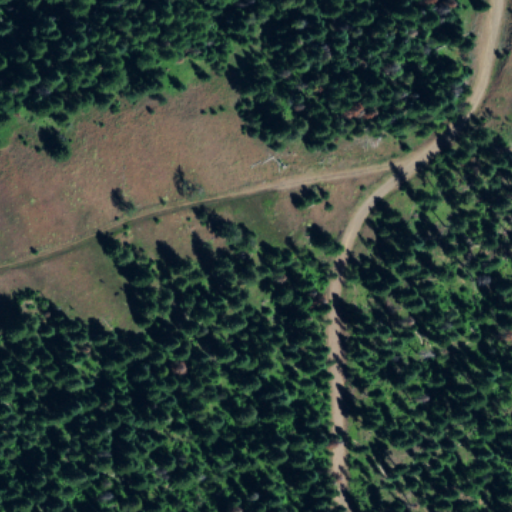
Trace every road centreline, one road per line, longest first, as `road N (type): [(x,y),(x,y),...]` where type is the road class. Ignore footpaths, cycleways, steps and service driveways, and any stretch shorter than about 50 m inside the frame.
road 1 (track): [(0,285),(103,223),(362,217)]
road 2 (residential): [(367,511),(362,217)]
road 3 (track): [(438,0),(459,77),(435,156),(362,217)]
